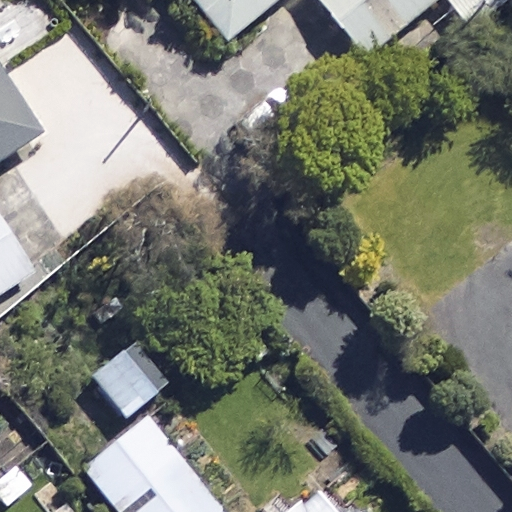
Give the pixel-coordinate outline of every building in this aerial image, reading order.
[(185,0),(218,42),(271,0),(312,0),(358,59),(433,0),(185,0)] [(0,157),(30,138),(0,89),(0,157)] [(0,287),(25,273),(0,230),(0,287)] [(159,382),(123,342),(89,373),(125,413),(159,382)] [(219,511),(144,416),(81,466),(117,511),(219,511)] [(337,511),(315,484),(280,511),(337,511)]
